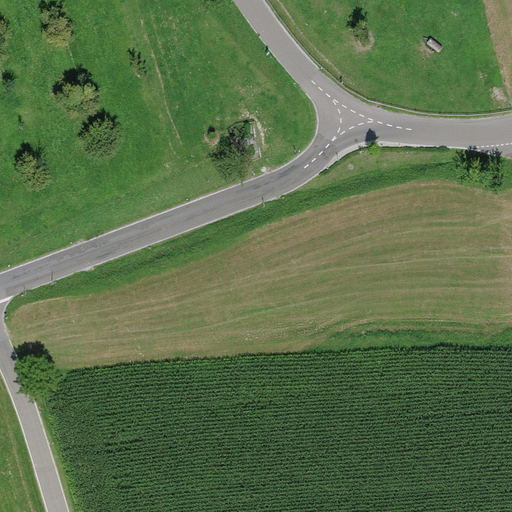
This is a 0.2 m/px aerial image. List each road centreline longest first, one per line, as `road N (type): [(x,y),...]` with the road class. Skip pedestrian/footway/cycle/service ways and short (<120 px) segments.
road 1 (unclassified): [(351,119),(286,178),(0,287)]
road 2 (unclassified): [(58,511),(0,344)]
road 3 (unclassified): [(511,129),(437,133),(351,119)]
road 4 (residential): [(351,119),(248,0)]
